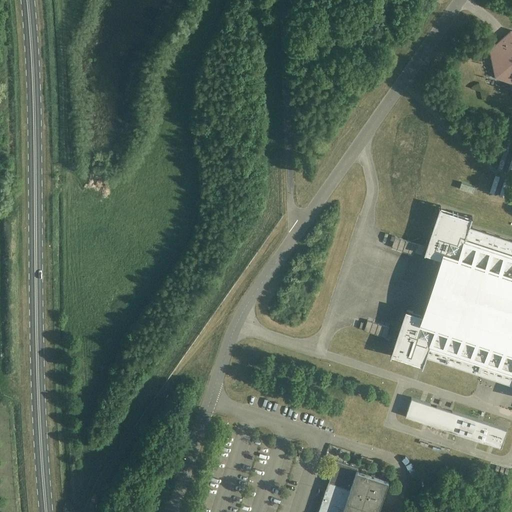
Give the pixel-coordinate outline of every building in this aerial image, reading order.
[(511,32),(510,33),(502,41),(493,49),(492,49),(491,51),(492,51),(493,56),(491,57),(494,67),(495,67),(497,74),(496,75),(498,76),(505,78),(505,80),(511,82),(511,32)] [(460,188),(473,193),(475,187),(462,182),(460,188)] [(511,240),(469,226),(472,216),(471,216),(471,218),(457,217),(452,215),(440,208),(441,206),(440,205),(424,252),(425,253),(425,252),(440,257),(442,252),(444,253),(422,320),(420,319),(422,314),(406,309),(407,309),(406,308),(390,355),(391,356),(392,354),(406,354),(411,356),(422,364),(421,366),(423,366),(426,356),(511,384),(511,240)] [(397,248),(401,238),(395,236),(392,247),(397,248)] [(401,238),(397,248),(403,250),(406,240),(401,238)] [(406,240),(403,250),(408,252),(412,242),(406,240)] [(412,242),(408,252),(414,254),(417,243),(412,242)] [(370,332),(373,322),(368,320),(364,330),(370,332)] [(375,334),(378,323),(373,322),(370,332),(375,334)] [(375,334),(380,336),(384,325),(378,323),(375,334)] [(384,325),(380,336),(386,337),(389,327),(384,325)] [(405,416),(494,445),(501,447),(507,429),(412,397),(405,416)] [(361,457),(360,460),(372,464),(373,461),(373,460),(362,456),(361,457)] [(384,511),(379,510),(386,487),(388,482),(389,480),(386,479),(382,477),(376,475),(374,475),(366,472),(357,469),(358,467),(336,460),(333,470),(329,481),(334,483),(331,492),(326,490),(318,511),(384,511)]
